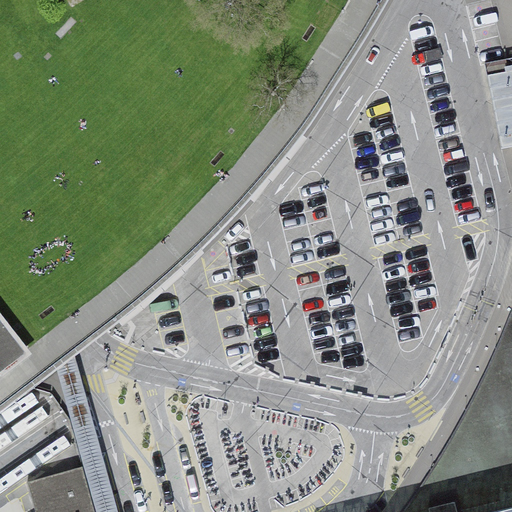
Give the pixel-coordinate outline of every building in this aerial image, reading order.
[(380,0),(350,48),(296,129),(279,151),(258,174),(215,220),(148,284),(67,349),(50,363),(0,402),(0,412),(39,383),(56,370),(74,355),(155,292),(222,228),(263,182),(286,157),(302,135),(357,52),(388,0),(380,0)] [(511,71),(487,76),(501,148),(511,145),(511,71)] [(413,496),(400,511),(466,511),(511,501),(511,311),(506,326),(488,371),(463,416),(432,470),(413,496)] [(0,376),(25,357),(0,324),(0,376)] [(118,511),(74,355),(56,370),(83,467),(95,511),(118,511)] [(95,511),(83,467),(27,483),(34,511),(95,511)] [(511,511),(511,501),(466,511),(511,511)]
